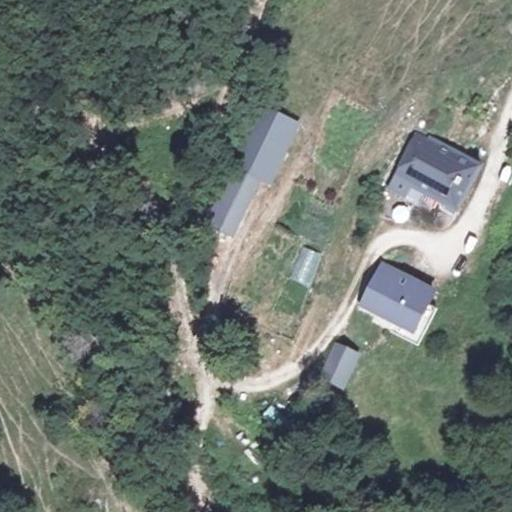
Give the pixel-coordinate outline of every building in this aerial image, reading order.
[(235,241),(261,182),(271,186),(298,126),(262,110),(224,197),(213,192),(198,225),(235,241)] [(405,182),(456,209),(480,170),(428,140),(412,168),(403,163),(391,184),(400,190),(405,182)] [(286,293),(305,298),(313,272),(294,266),(286,293)] [(374,324),(417,347),(436,311),(430,308),(435,298),(380,268),(364,298),(360,306),(378,316),(374,324)] [(361,359),(335,346),(319,381),(345,393),(361,359)]
